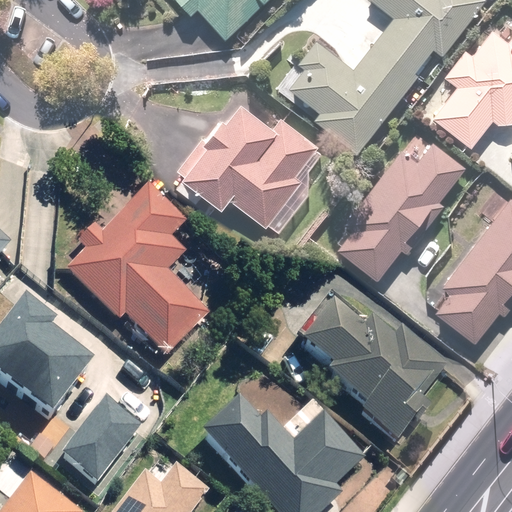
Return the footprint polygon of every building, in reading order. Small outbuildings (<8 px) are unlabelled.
[(222,40),(265,0),(165,0),(185,21),(196,11),(222,40)] [(436,61),(482,0),(361,0),(393,24),(355,74),(312,41),(278,86),(316,115),(311,122),(356,155),(416,75),(430,56),(436,61)] [(511,32),(505,42),(487,29),(467,56),(460,51),(438,82),(444,87),(421,120),(467,153),(490,122),(507,135),(511,127),(511,32)] [(214,123),(166,184),(192,205),(198,198),(218,214),(228,201),(262,229),(265,226),(275,234),(305,196),(305,172),(311,163),(306,159),(315,148),(276,116),(263,133),(231,107),(217,125),(214,123)] [(433,204),(463,169),(419,132),(400,154),(395,151),(331,227),(344,237),(329,255),(366,286),(394,253),(398,256),(438,208),(433,204)] [(82,256),(63,275),(115,327),(120,322),(163,365),(208,319),(167,277),(184,260),(167,244),(182,228),(147,193),(102,238),(93,228),(73,248),(82,256)] [(511,202),(508,199),(434,289),(443,296),(429,313),(471,348),(497,315),(503,320),(511,308),(511,202)] [(0,255),(9,245),(0,237),(0,255)] [(30,289),(0,326),(0,369),(52,410),(94,357),(50,322),(58,312),(30,289)] [(336,304),(294,355),(325,381),(320,387),(357,417),(352,423),(394,457),(433,410),(427,406),(454,373),(407,335),(390,357),(363,336),(368,330),(336,304)] [(104,392),(62,446),(97,474),(140,421),(104,392)] [(229,407),(192,445),(260,511),(325,511),(339,499),(334,494),(361,467),(302,408),(272,438),(256,423),(251,429),(229,407)] [(192,511),(203,499),(166,470),(149,492),(136,482),(113,511),(192,511)] [(72,511),(27,478),(1,511),(72,511)]
